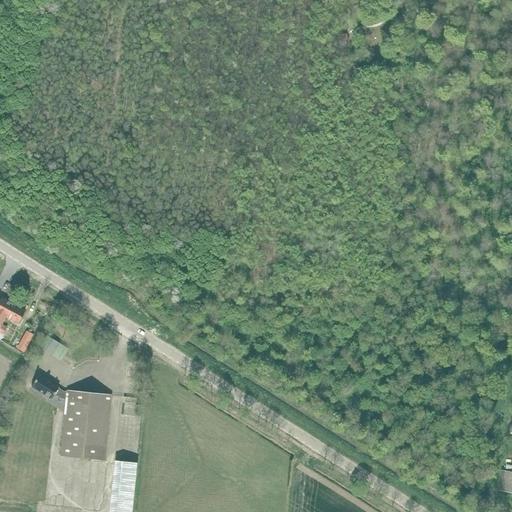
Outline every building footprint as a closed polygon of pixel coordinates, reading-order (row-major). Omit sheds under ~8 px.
[(342,42),(347,29),(340,27),(336,40),(342,42)] [(0,328),(2,325),(6,317),(13,305),(1,298),(0,299),(0,328)] [(13,305),(6,317),(18,324),(25,311),(13,305)] [(69,350),(57,343),(45,335),(38,347),(50,354),(62,361),(69,350)] [(18,349),(24,352),(31,339),(25,336),(18,349)] [(57,388),(57,387),(37,375),(30,386),(50,399),(53,394),(60,399),(66,400),(60,456),(104,460),(110,395),(67,390),(67,392),(63,391),(57,388)] [(110,511),(130,511),(136,463),(116,461),(110,511)] [(498,490),(511,492),(511,471),(501,470),(498,490)]
